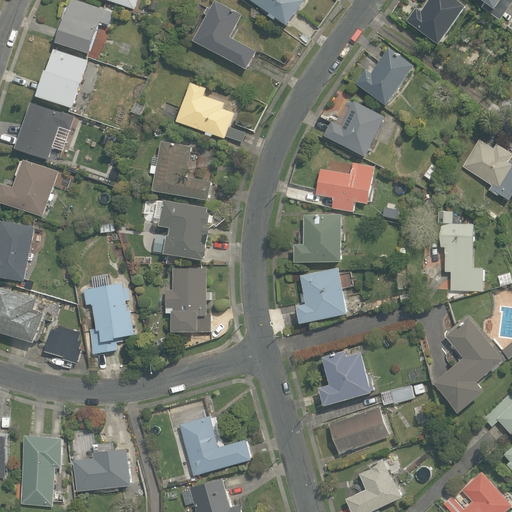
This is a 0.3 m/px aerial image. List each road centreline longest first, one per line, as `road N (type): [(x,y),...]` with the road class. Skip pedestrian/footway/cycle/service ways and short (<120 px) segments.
road 1 (residential): [(372,0),(288,123),(270,166),(254,288),(262,353)]
road 2 (residential): [(0,373),(59,389),(133,387),(262,353)]
road 3 (residential): [(262,353),(311,511)]
